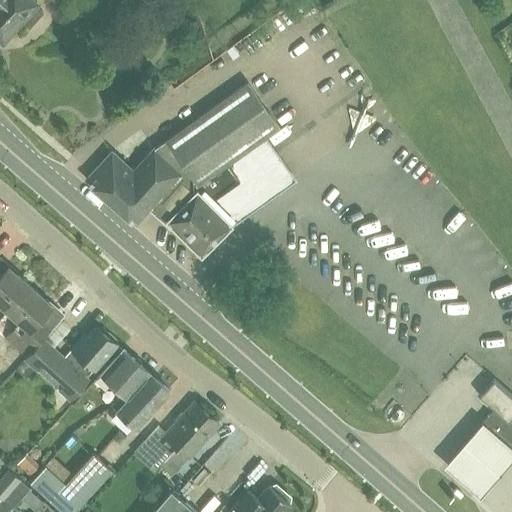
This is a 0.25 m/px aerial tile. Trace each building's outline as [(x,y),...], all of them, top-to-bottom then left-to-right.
[(0,0),(0,36),(1,37),(3,39),(21,19),(29,27),(43,12),(34,4),(38,1),(36,0),(0,0)] [(209,177),(266,138),(265,137),(280,126),(248,81),(154,148),(154,147),(133,170),(112,151),(87,178),(136,223),(149,209),(161,220),(209,177)] [(209,177),(161,220),(170,228),(173,225),(202,254),(232,224),(294,178),(266,138),(209,177)] [(0,302),(10,312),(32,288),(8,266),(0,275),(0,302)] [(32,288),(10,312),(26,326),(20,332),(15,328),(6,338),(27,357),(28,356),(29,356),(45,339),(43,338),(47,334),(35,323),(52,305),(32,288)] [(45,339),(29,356),(74,397),(86,384),(82,381),(94,368),(96,369),(118,344),(98,326),(87,338),(84,334),(72,348),(72,349),(61,361),(52,353),(56,349),(45,339)] [(124,349),(101,374),(100,373),(91,384),(102,393),(111,383),(122,393),(111,405),(136,427),(169,390),(166,387),(171,380),(145,357),(140,363),(124,349)] [(511,415),(511,394),(494,379),(480,395),(494,408),(483,420),(511,445),(511,421),(509,419),(511,415)] [(190,456),(219,423),(195,401),(167,432),(159,426),(135,452),(155,470),(173,449),(171,447),(175,443),(190,456)] [(465,440),(448,459),(484,491),(503,469),(511,458),(511,445),(483,420),(465,440)] [(58,460),(70,469),(79,456),(75,453),(85,440),(77,434),(58,460)] [(29,451),(27,453),(18,461),(19,462),(35,479),(67,511),(80,500),(106,475),(90,458),(67,481),(47,461),(47,460),(42,465),(29,451)] [(0,495),(3,498),(4,497),(20,479),(21,478),(10,469),(0,480),(0,495)] [(20,479),(4,497),(15,506),(31,489),(20,479)] [(282,511),(290,503),(269,486),(246,511),(282,511)] [(197,511),(171,490),(151,511),(197,511)]
